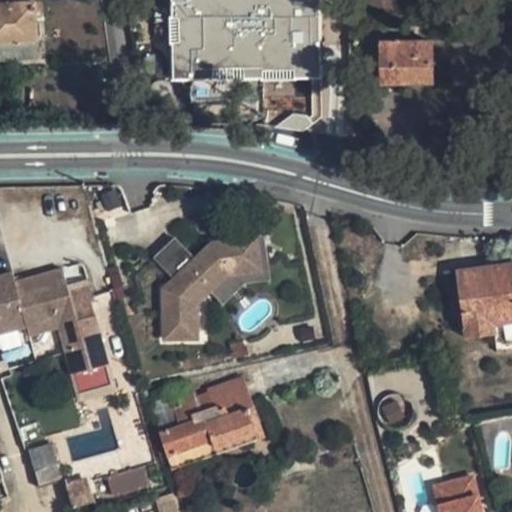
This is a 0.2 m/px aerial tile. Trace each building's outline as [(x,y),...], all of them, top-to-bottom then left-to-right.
[(0,0),(0,43),(37,42),(35,0),(0,0)] [(298,0),(194,0),(195,21),(285,21),(285,3),(298,3),(298,0)] [(285,21),(195,21),(195,30),(285,30),(285,21)] [(37,42),(0,43),(0,59),(38,58),(37,42)] [(433,42),(380,43),(381,80),(404,79),(404,84),(434,84),(433,42)] [(171,87),(169,83),(166,81),(161,80),(156,81),(153,83),(150,88),(149,91),(150,96),(152,100),(156,102),(160,103),(164,103),(168,100),(171,97),(172,92),(171,87)] [(227,273),(210,290),(223,304),(245,283),(270,280),(264,236),(256,237),(261,269),(227,273)] [(256,237),(221,242),(222,248),(205,250),(164,290),(165,339),(197,338),(196,317),(192,317),(192,301),(207,286),(210,290),(227,273),(261,269),(256,237)] [(174,238),(154,258),(175,279),(195,260),(174,238)] [(511,263),(457,271),(466,337),(495,333),(494,325),(511,321),(511,263)] [(13,272),(0,276),(0,333),(24,326),(27,336),(58,327),(72,373),(75,372),(81,391),(109,383),(104,364),(108,363),(90,301),(94,300),(88,282),(68,288),(63,269),(15,282),(13,272)] [(207,286),(192,301),(192,317),(196,317),(196,303),(210,290),(207,286)] [(511,321),(494,325),(495,333),(497,343),(511,341),(511,321)] [(170,396),(151,403),(161,433),(160,434),(171,469),(196,460),(191,446),(204,441),(209,456),(217,453),(215,447),(240,439),(242,444),(264,436),(243,378),(206,389),(208,394),(197,398),(202,413),(179,421),(172,401),(170,396)] [(195,393),(172,401),(179,421),(202,413),(197,398),(195,393)] [(240,439),(215,447),(217,453),(242,444),(240,439)] [(204,441),(191,446),(196,460),(209,456),(204,441)] [(54,442),(27,449),(37,487),(64,479),(54,442)] [(114,498),(149,486),(142,465),(106,478),(114,498)] [(482,511),(473,476),(435,487),(441,511),(482,511)] [(184,478),(175,481),(180,498),(189,495),(184,478)] [(73,505),(89,502),(84,479),(68,482),(73,505)] [(178,511),(173,492),(157,498),(160,511),(178,511)]
